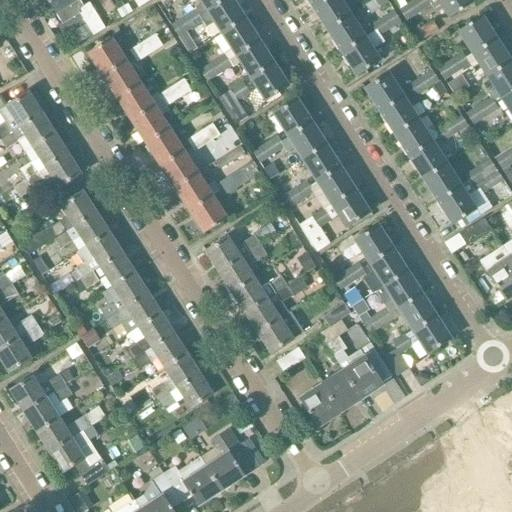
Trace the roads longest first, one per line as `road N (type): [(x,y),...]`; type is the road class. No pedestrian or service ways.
road 1 (residential): [(9,0),(317,490)]
road 2 (residential): [(494,363),(264,0)]
road 3 (unclassified): [(317,490),(494,363)]
